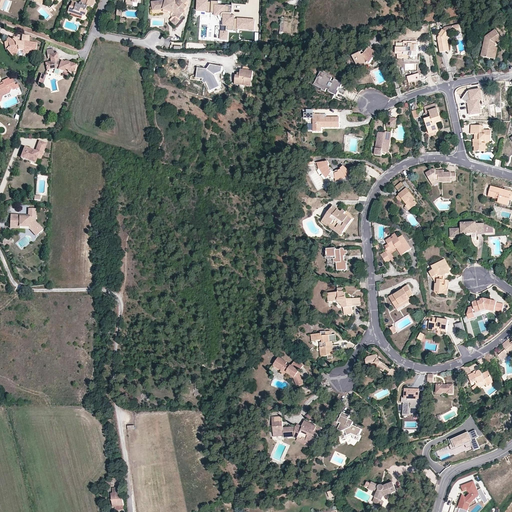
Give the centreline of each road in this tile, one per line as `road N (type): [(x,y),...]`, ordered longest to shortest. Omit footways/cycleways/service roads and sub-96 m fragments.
road 1 (residential): [(374,327),(366,228),(373,195),(411,162),(464,163)]
road 2 (residential): [(511,327),(483,351),(433,369),(400,360),(374,327)]
